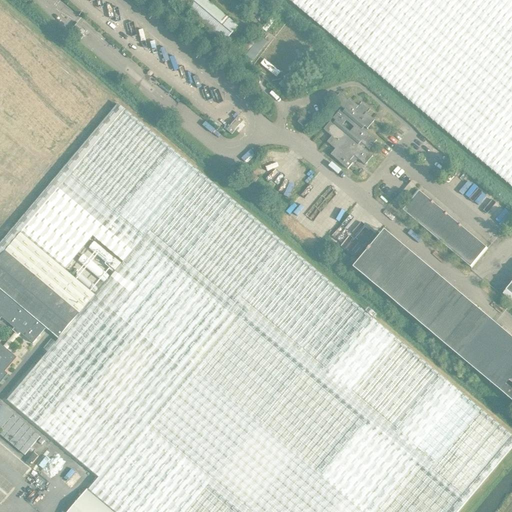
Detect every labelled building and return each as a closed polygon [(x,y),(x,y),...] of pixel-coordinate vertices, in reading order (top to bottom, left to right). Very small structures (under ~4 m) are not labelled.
[(173,0),(185,9),(192,0),(173,0)] [(195,0),(187,11),(225,43),(238,27),(205,0),(195,0)] [(252,20),(268,4),(263,0),(261,0),(247,15),(252,20)] [(511,0),(287,0),(355,56),(511,188),(511,0)] [(88,491),(113,511),(457,511),(511,447),(511,437),(197,172),(124,111),(0,6),(0,257),(20,233),(64,270),(92,236),(123,263),(95,296),(58,340),(7,401),(98,478),(88,491)] [(266,32),(279,15),(276,12),(262,29),(266,32)] [(87,31),(78,23),(73,28),(83,36),(87,31)] [(249,58),(265,35),(259,31),(257,34),(251,42),(247,39),(239,51),(246,56),(249,58)] [(286,79),(281,84),(288,90),(293,85),(286,79)] [(334,120),(336,122),(334,125),(332,123),(324,132),(331,138),(327,143),(335,149),(330,155),(347,170),(352,163),(353,164),(357,159),(360,162),(365,166),(372,157),(363,149),(365,147),(369,150),(376,142),(371,138),(363,130),(365,128),(368,131),(376,121),(351,100),(349,102),(340,94),(333,101),(343,109),(343,110),(345,112),(343,114),(341,112),(334,120)] [(297,122),(305,128),(310,122),(302,116),(297,122)] [(238,117),(235,121),(240,125),(243,122),(238,117)] [(226,130),(232,135),(235,131),(229,127),(227,129),(226,130)] [(254,183),(258,178),(250,171),(246,176),(254,183)] [(280,206),(283,202),(265,187),(261,190),(280,206)] [(472,270),(488,250),(420,193),(403,212),(472,270)] [(511,340),(385,232),(353,269),(511,403),(511,340)] [(46,329),(58,340),(95,296),(64,270),(20,233),(0,257),(0,319),(1,318),(14,328),(12,330),(15,333),(3,347),(0,344),(0,383),(7,375),(4,373),(16,358),(7,350),(20,334),(33,344),(46,329)] [(0,421),(0,435),(24,456),(40,437),(9,411),(0,421)] [(30,466),(38,456),(34,453),(32,455),(26,462),(30,466)] [(113,511),(88,491),(87,490),(68,511),(113,511)]
